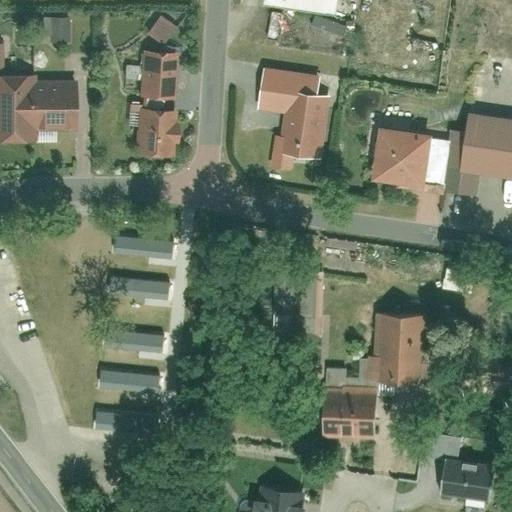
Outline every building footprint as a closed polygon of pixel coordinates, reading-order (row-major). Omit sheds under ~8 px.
[(259,0),(259,3),(332,10),(333,0),(259,0)] [(160,42),(173,23),(156,11),(143,31),(160,42)] [(42,38),(70,38),(69,14),(42,14),(42,38)] [(309,24),(341,32),(343,22),(312,14),(309,24)] [(36,126),(77,126),(77,76),(35,76),(35,71),(3,72),(3,39),(0,39),(0,138),(36,138),(36,126)] [(142,46),(138,92),(174,95),(178,49),(142,46)] [(295,151),(324,154),(332,92),(317,90),(319,71),(263,65),(259,106),(285,109),(282,130),(274,129),(270,165),(293,167),(295,151)] [(137,103),(133,150),(172,153),(176,107),(137,103)] [(511,113),(466,107),(458,168),(511,175),(511,113)] [(376,122),(369,175),(422,181),(428,128),(376,122)] [(441,284),(472,290),(475,271),(444,265),(441,284)] [(276,312),(323,313),(324,268),(277,266),(276,312)] [(424,307),(374,307),(374,377),(423,377),(424,307)] [(461,392),(511,392),(511,366),(462,366),(461,392)] [(322,433),(375,434),(376,383),(324,382),(322,433)] [(444,456),(457,458),(460,432),(425,427),(422,454),(444,456)] [(444,456),(439,491),(487,497),(491,462),(457,458),(444,456)] [(300,511),(304,486),(261,482),(260,495),(253,494),(250,511),(300,511)]
